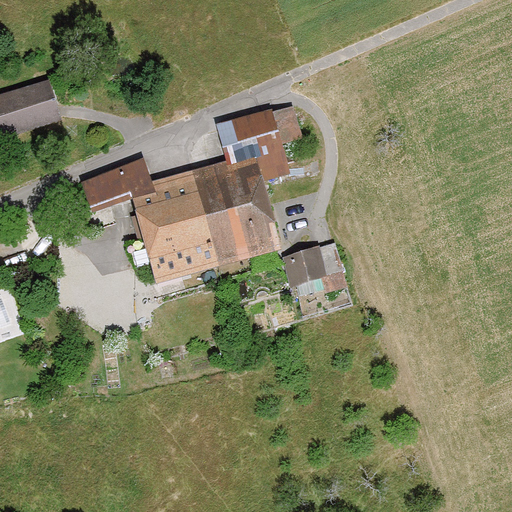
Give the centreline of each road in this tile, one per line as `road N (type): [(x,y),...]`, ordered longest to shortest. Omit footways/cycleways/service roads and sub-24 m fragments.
road 1 (residential): [(0,204),(271,85)]
road 2 (track): [(271,85),(465,0)]
